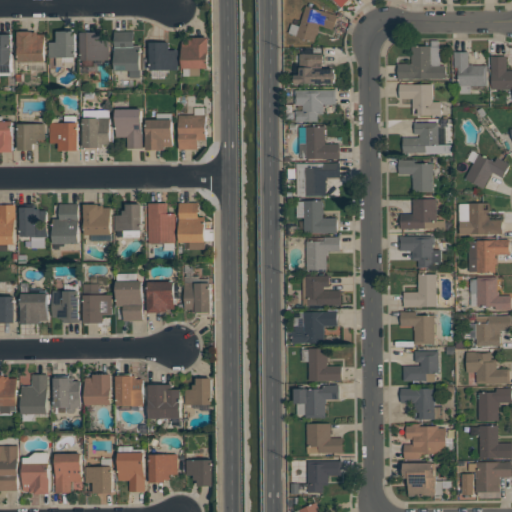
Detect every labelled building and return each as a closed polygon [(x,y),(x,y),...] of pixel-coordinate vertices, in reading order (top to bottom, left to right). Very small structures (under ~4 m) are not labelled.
[(349,0),(332,0),(341,8),(349,0)] [(297,37),(316,41),(319,26),(334,29),(338,14),(304,6),(297,37)] [(77,31),(57,31),(57,42),(50,42),(50,58),(77,57),(77,31)] [(116,71),(130,70),(130,78),(142,78),(141,46),(135,46),(135,31),(115,32),(116,71)] [(46,62),(46,32),(19,32),(19,62),(46,62)] [(110,60),(109,32),(82,33),(82,60),(110,60)] [(183,39),(183,76),(201,76),(201,69),(210,68),(209,38),(183,39)] [(170,42),(151,42),(151,70),(179,70),(179,50),(171,50),(170,42)] [(447,78),(447,65),(441,65),(440,46),(412,46),(412,63),(398,64),(398,79),(447,78)] [(469,51),(456,52),(457,93),(471,93),(471,86),(488,85),(487,65),(469,65),(469,51)] [(336,83),(336,69),(324,69),(323,53),(300,54),(300,74),(295,74),(295,84),(336,83)] [(511,70),(507,71),(507,56),(491,57),(492,89),(511,89),(511,70)] [(433,84),(399,84),(400,99),(413,99),(413,116),(441,115),(441,102),(434,102),(433,84)] [(296,122),(318,121),(318,114),(324,114),(324,104),(336,104),(336,89),(296,90),(296,104),(302,104),(302,111),(296,111),(296,122)] [(143,148),(143,108),(116,109),(117,137),(127,137),(127,149),(143,148)] [(180,149),(198,149),(198,140),(207,140),(207,115),(179,115),(180,149)] [(84,118),(84,148),(101,148),(101,144),(111,144),(110,117),(84,118)] [(147,149),(173,149),(173,119),(147,119),(147,149)] [(0,150),(14,151),(13,121),(0,120),(0,150)] [(60,151),(80,150),(79,122),(50,123),(51,143),(60,143),(60,151)] [(404,137),(404,152),(447,152),(447,145),(439,145),(439,122),(415,122),(415,137),(404,137)] [(46,123),(19,124),(20,150),(35,150),(34,143),(46,143),(46,123)] [(340,159),(340,144),(326,143),(326,127),(300,126),(300,142),(307,142),(307,158),(340,159)] [(485,188),(493,173),(503,178),(510,164),(497,157),(495,162),(473,150),(468,160),(474,162),(465,179),(485,188)] [(433,163),(414,163),(414,159),(399,160),(399,174),(413,174),(413,192),(434,191),(433,163)] [(297,163),(297,196),(327,195),(326,178),(340,178),(340,163),(297,163)] [(401,229),(445,229),(445,221),(437,220),(437,199),(413,199),(413,214),(401,214),(401,229)] [(297,201),(298,217),(304,217),(305,233),(338,232),(338,217),(324,218),(323,200),(297,201)] [(199,202),(180,203),(181,242),(206,242),(206,217),(200,217),(199,202)] [(168,203),(149,203),(149,243),(176,243),(176,213),(168,213),(168,203)] [(502,233),(502,218),(490,219),(489,209),(484,209),(484,203),(459,204),(460,235),(502,233)] [(16,204),(0,204),(0,244),(16,244),(16,204)] [(53,219),(54,244),(80,244),(79,204),(60,204),(60,219),(53,219)] [(125,237),(143,237),(142,204),(125,204),(125,215),(116,215),(116,231),(125,231),(125,237)] [(112,234),(111,205),(85,205),(86,235),(112,234)] [(47,208),(21,208),(21,237),(47,237),(47,208)] [(415,266),(441,267),(441,250),(433,250),(434,237),(401,236),(400,250),(415,251),(415,266)] [(307,239),(307,270),(328,269),(327,252),(341,252),(341,238),(307,239)] [(510,240),(469,240),(470,273),(496,272),(496,254),(510,254),(510,240)] [(437,274),(418,274),(418,292),(404,292),(404,307),(437,307),(437,274)] [(341,290),(330,290),(330,275),(303,276),(304,306),(342,305),(341,290)] [(186,277),(185,312),(212,313),(212,277),(186,277)] [(511,308),(511,295),(498,295),(498,279),(471,280),(471,309),(511,308)] [(143,281),(117,282),(118,306),(124,306),(124,321),(144,320),(143,281)] [(149,311),(176,311),(176,282),(149,282),(149,311)] [(84,323),(104,323),(105,315),(113,315),(113,295),(104,295),(104,284),(85,284),(84,323)] [(80,323),(80,290),(54,290),(53,318),(64,318),(64,323),(80,323)] [(22,293),(23,323),(49,323),(49,293),(22,293)] [(0,322),(16,322),(15,296),(0,296),(0,322)] [(324,327),(338,326),(337,311),(294,312),(295,344),(325,343),(324,327)] [(435,315),(418,315),(417,312),(401,312),(401,327),(415,327),(415,344),(435,344),(435,315)] [(500,331),(511,330),(511,314),(490,315),(490,323),(470,323),(470,338),(476,337),(477,346),(501,345),(500,331)] [(404,381),(438,382),(439,351),(415,351),(415,365),(404,365),(404,381)] [(467,372),(476,372),(477,384),(510,383),(510,368),(495,369),(495,352),(467,353),(467,372)] [(49,414),(49,374),(32,374),(33,385),(22,386),(22,414),(49,414)] [(112,375),(86,376),(86,405),(113,404),(112,375)] [(0,410),(18,410),(17,376),(0,376),(0,410)] [(118,406),(144,405),(144,376),(118,377),(118,406)] [(55,408),(81,408),(82,378),(55,378),(55,408)] [(186,404),(213,405),(213,378),(196,378),(196,389),(187,389),(186,404)] [(174,384),(150,385),(150,418),(182,418),(182,390),(174,390),(174,384)] [(326,416),(326,399),(339,399),(339,387),(296,387),(296,417),(326,416)] [(435,409),(435,389),(401,388),(401,403),(415,403),(415,419),(442,420),(442,409),(435,409)] [(480,421),(500,421),(499,403),(511,402),(511,388),(496,388),(496,392),(479,392),(480,421)] [(308,447),(319,447),(319,453),(344,453),(344,438),(332,438),(331,423),(307,423),(308,447)] [(404,442),(405,456),(447,455),(446,425),(406,427),(407,442),(404,442)] [(499,425),(471,426),(471,436),(480,435),(480,458),(511,457),(511,442),(499,443),(499,425)] [(0,446),(0,490),(19,490),(18,446),(0,446)] [(130,492),(146,491),(145,452),(118,453),(119,481),(130,481),(130,492)] [(56,493),(72,493),(72,481),(83,481),(82,453),(56,453),(56,493)] [(49,454),(23,454),(24,493),(50,493),(49,454)] [(171,475),(179,475),(179,454),(150,455),(151,482),(172,482),(171,475)] [(214,460),(187,460),(188,475),(197,475),(197,486),(214,486),(214,460)] [(476,492),(501,492),(500,477),(511,477),(511,461),(475,462),(476,492)] [(341,463),(308,462),(308,492),(327,492),(327,475),(341,476),(341,463)] [(409,496),(442,496),(442,481),(435,481),(435,463),(403,463),(403,478),(409,478),(409,496)] [(87,483),(94,482),(94,493),(114,493),(113,466),(86,467),(87,483)] [(463,494),(474,495),(475,474),(463,473),(463,494)] [(292,511),(320,511),(318,503),(292,511)]
